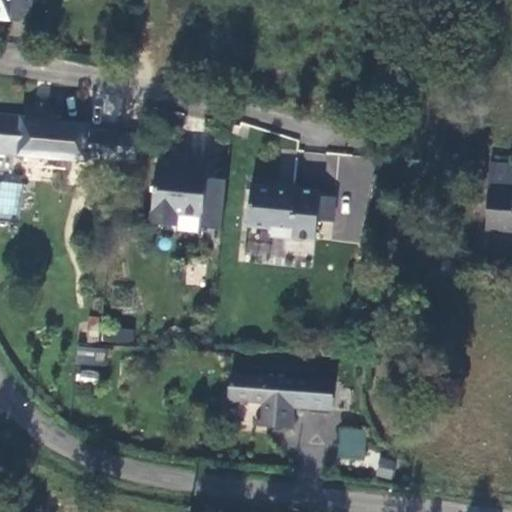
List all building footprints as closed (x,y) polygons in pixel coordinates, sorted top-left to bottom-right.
[(11,13),(12,0),(0,0),(0,15),(11,16),(11,13)] [(30,15),(31,0),(12,0),(11,13),(30,15)] [(0,150),(83,159),(93,159),(94,155),(96,126),(48,118),(49,109),(26,107),(26,117),(0,113),(0,150)] [(94,155),(115,157),(118,128),(96,126),(94,155)] [(339,186),(336,215),(367,217),(372,158),(307,152),(304,182),(339,186)] [(511,203),(509,230),(511,230),(511,161),(488,160),(485,201),(511,203)] [(198,218),(202,168),(179,166),(179,170),(152,169),(148,220),(174,221),(174,216),(198,218)] [(267,229),(266,240),(310,243),(312,221),(313,198),(314,192),(246,187),(243,226),(267,229)] [(332,199),(313,198),(312,221),(330,223),(332,199)] [(511,203),(485,201),(484,229),(509,230),(511,203)] [(173,229),(174,221),(148,220),(147,228),(173,229)] [(133,343),(134,329),(108,327),(107,341),(133,343)] [(79,345),(78,361),(104,363),(105,347),(79,345)] [(331,383),(227,376),(225,407),(232,408),(232,402),(258,403),(256,423),(253,422),(252,427),(286,429),(288,406),(288,400),(300,401),(299,407),(329,409),(331,383)] [(338,427),(338,458),(365,458),(365,427),(338,427)] [(391,479),(396,461),(380,457),(376,475),(391,479)]
